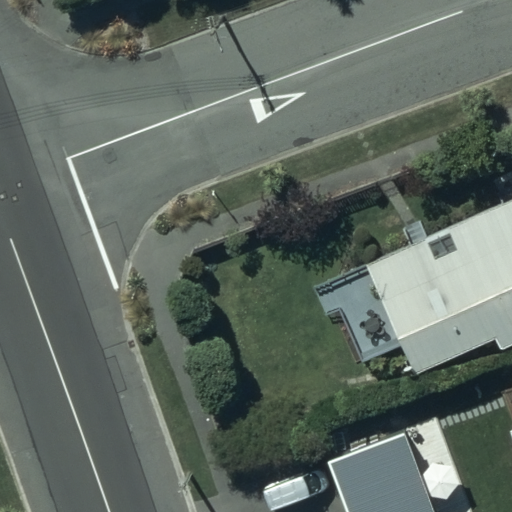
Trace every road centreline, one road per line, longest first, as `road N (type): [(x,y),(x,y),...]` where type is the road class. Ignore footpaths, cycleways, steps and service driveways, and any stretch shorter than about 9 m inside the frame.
road 1 (residential): [(511,1),(0,182)]
road 2 (residential): [(0,209),(105,511)]
